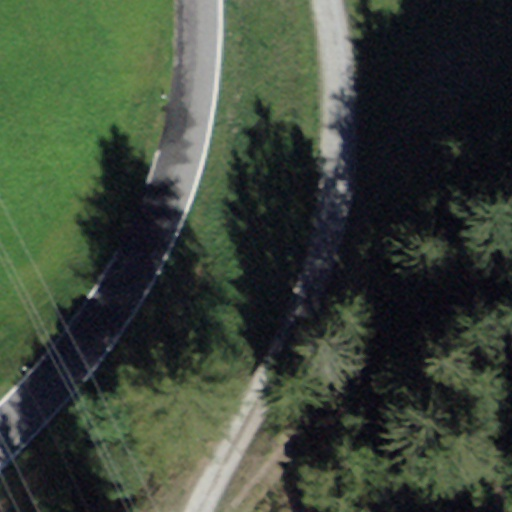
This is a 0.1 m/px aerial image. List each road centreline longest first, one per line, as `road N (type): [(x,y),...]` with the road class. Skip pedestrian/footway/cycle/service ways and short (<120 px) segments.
road 1 (track): [(339,0),(354,142),(329,333),(226,511)]
road 2 (tertiary): [(0,435),(113,301),(163,211),(192,114),(202,0)]
